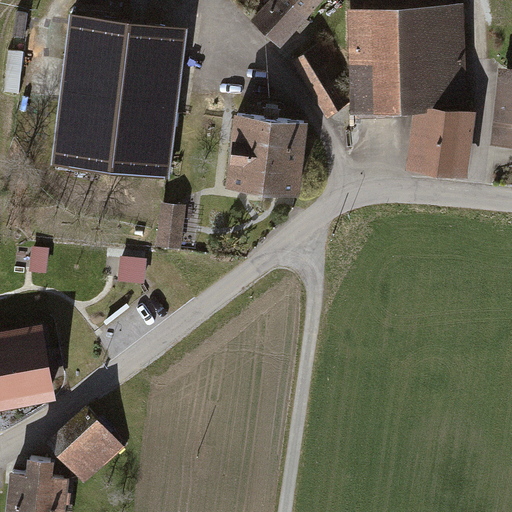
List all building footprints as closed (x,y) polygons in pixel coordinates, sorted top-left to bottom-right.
[(274,0),(257,18),(279,39),(295,22),(301,28),(308,21),(302,15),(315,0),(274,0)] [(461,8),(353,10),(355,105),(364,105),(364,115),(379,115),(379,105),(414,104),(414,105),(423,105),(463,104),(461,8)] [(88,165),(106,18),(71,14),(54,161),(88,165)] [(106,18),(88,165),(167,174),(175,111),(164,109),(174,26),(106,18)] [(323,42),(295,58),(328,112),(347,100),(332,76),(340,71),(323,42)] [(11,48),(6,89),(19,91),(25,50),(11,48)] [(511,71),(503,71),(496,136),(511,137),(511,71)] [(469,111),(423,105),(421,120),(416,119),(413,135),(419,136),(415,164),(461,170),(466,134),(471,135),(472,126),(467,126),(469,111)] [(237,112),(229,182),(296,190),(304,120),(237,112)] [(163,202),(158,242),(179,245),(184,204),(163,202)] [(45,269),(47,249),(34,247),(31,268),(45,269)] [(145,259),(121,256),(119,277),(143,280),(145,259)] [(0,337),(0,398),(51,390),(40,330),(0,337)] [(89,406),(50,440),(83,478),(122,444),(89,406)] [(14,469),(9,511),(59,511),(61,498),(68,499),(69,490),(62,489),(64,474),(49,473),(51,456),(31,454),(29,470),(14,469)]
